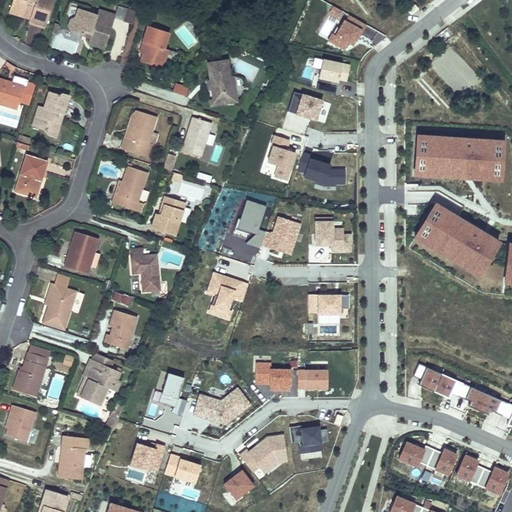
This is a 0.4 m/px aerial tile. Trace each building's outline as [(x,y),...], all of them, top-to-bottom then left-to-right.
[(11,0),(10,6),(31,13),(30,17),(29,20),(44,26),(51,0),(11,0)] [(410,14),(418,8),(414,4),(407,10),(410,14)] [(332,5),(329,11),(337,16),(340,10),(332,5)] [(31,13),(10,6),(8,11),(30,17),(31,13)] [(123,18),(132,21),(136,9),(127,6),(123,18)] [(87,45),(104,50),(115,15),(98,10),(97,14),(79,8),(76,17),(70,19),(68,26),(72,32),(83,35),(84,30),(91,32),(89,37),(87,45)] [(365,24),(348,14),(344,21),(343,20),(335,34),(332,33),(328,40),(343,48),(347,42),(351,44),(355,37),(359,30),(361,31),(365,24)] [(44,26),(29,20),(28,24),(43,29),(44,26)] [(57,22),(54,21),(51,31),(54,32),(57,31),(59,24),(57,22)] [(169,31),(147,25),(142,42),(148,43),(147,47),(144,46),(142,53),(140,61),(151,64),(152,61),(163,63),(167,48),(165,47),(169,31)] [(148,43),(142,42),(139,52),(142,53),(144,46),(147,47),(148,43)] [(229,77),(226,61),(206,64),(209,81),(213,80),(214,88),(211,92),(212,100),(220,104),(229,103),(235,95),(232,77),(229,77)] [(345,83),(348,67),(321,62),(317,81),(337,84),(338,81),(345,83)] [(23,87),(0,79),(0,104),(1,104),(2,100),(17,104),(23,87)] [(205,81),(210,106),(220,104),(212,100),(211,92),(214,88),(213,80),(209,81),(205,81)] [(175,85),(172,93),(184,96),(187,88),(175,85)] [(57,95),(49,92),(44,108),(38,106),(35,116),(39,117),(36,127),(43,129),(45,133),(47,128),(57,131),(61,120),(55,119),(58,112),(63,114),(69,95),(63,93),(57,95)] [(302,94),(296,114),(315,120),(321,101),(302,94)] [(17,104),(2,100),(1,104),(16,109),(17,104)] [(124,148),(136,110),(131,115),(121,147),(124,148)] [(156,116),(136,110),(124,148),(149,156),(151,148),(147,146),(156,116)] [(211,125),(192,119),(186,137),(190,138),(185,152),(201,157),(211,125)] [(57,131),(47,128),(45,133),(56,137),(57,131)] [(285,149),(288,139),(273,135),(270,145),(272,146),(267,162),(277,165),(274,176),(286,180),(294,152),(285,149)] [(29,140),(22,137),(20,144),(27,146),(29,140)] [(190,138),(186,137),(181,151),(185,152),(190,138)] [(503,145),(415,139),(412,178),(500,184),(503,145)] [(344,183),(344,170),(328,170),(317,166),(319,161),(312,159),(313,156),(302,152),(297,170),(304,172),(303,177),(315,181),(324,183),(324,181),(334,182),(335,183),(344,183)] [(167,154),(162,168),(170,171),(175,157),(167,154)] [(46,162),(26,155),(13,193),(33,199),(37,188),(33,186),(35,181),(39,182),(46,162)] [(328,170),(329,165),(319,161),(317,166),(328,170)] [(147,174),(127,167),(122,183),(118,197),(113,196),(111,205),(139,214),(142,205),(137,203),(147,174)] [(209,182),(210,176),(197,173),(195,179),(209,182)] [(180,182),(181,175),(172,174),(169,194),(201,199),(203,186),(180,182)] [(122,183),(118,182),(113,196),(118,197),(122,183)] [(185,203),(165,198),(161,210),(163,211),(161,216),(159,215),(156,215),(151,229),(171,235),(175,221),(179,222),(185,203)] [(511,244),(506,244),(505,250),(434,206),(407,250),(484,297),(511,299),(511,244)] [(290,250),(299,223),(277,216),(271,233),(264,231),(260,245),(279,251),(281,247),(290,250)] [(314,218),(314,244),(325,244),(325,242),(330,242),(330,244),(330,250),(341,250),(341,244),(348,244),(348,235),(341,235),(341,229),(331,229),(331,218),(314,218)] [(99,241),(75,233),(64,268),(88,275),(99,241)] [(141,249),(130,251),(130,258),(142,257),(141,249)] [(142,257),(130,258),(132,275),(140,274),(142,292),(159,291),(155,255),(142,257)] [(227,309),(231,297),(241,301),(247,284),(229,278),(228,280),(222,278),(223,276),(212,272),(208,284),(219,288),(217,295),(213,294),(210,304),(219,307),(217,315),(228,318),(230,311),(227,309)] [(208,284),(206,292),(213,294),(217,295),(219,288),(208,284)] [(76,293),(51,285),(48,292),(52,294),(48,305),(43,323),(64,330),(76,293)] [(128,306),(131,298),(114,292),(111,301),(128,306)] [(348,308),(348,295),(307,295),(307,311),(317,311),(317,314),(339,314),(339,308),(348,308)] [(71,311),(78,313),(82,298),(75,296),(71,311)] [(210,304),(208,312),(217,315),(219,307),(210,304)] [(136,318),(114,311),(110,322),(114,324),(113,328),(111,335),(106,334),(103,343),(126,350),(136,318)] [(50,350),(31,343),(21,371),(18,370),(11,390),(35,398),(50,350)] [(64,354),(59,364),(67,368),(72,358),(64,354)] [(88,359),(80,377),(84,379),(88,380),(92,370),(99,373),(102,365),(88,359)] [(269,369),(269,363),(254,363),(253,383),(268,383),(268,390),(288,390),(289,369),(269,369)] [(418,363),(413,376),(420,379),(418,385),(433,391),(441,373),(418,363)] [(84,379),(76,397),(99,406),(111,379),(116,380),(119,373),(111,369),(102,365),(99,373),(92,370),(88,380),(84,379)] [(326,369),(296,370),(296,376),(304,376),(304,388),(326,388),(326,369)] [(433,391),(448,398),(451,393),(457,396),(463,383),(441,373),(433,391)] [(181,418),(185,402),(176,400),(182,380),(167,376),(158,405),(173,409),(172,415),(181,418)] [(468,406),(478,410),(485,393),(463,383),(457,396),(470,401),(468,406)] [(249,404),(236,388),(219,401),(198,394),(192,414),(201,417),(202,415),(226,422),(249,404)] [(478,410),(487,415),(490,410),(502,416),(508,403),(485,393),(478,410)] [(506,424),(511,426),(511,405),(508,403),(502,416),(509,419),(506,424)] [(123,406),(117,404),(112,415),(118,417),(123,406)] [(34,414),(10,406),(7,414),(11,415),(6,429),(4,437),(25,443),(34,414)] [(341,416),(336,414),(333,423),(338,425),(341,416)] [(107,426),(113,429),(118,417),(112,415),(107,426)] [(191,418),(188,427),(203,431),(206,422),(191,418)] [(288,427),(290,443),(298,442),(299,453),(312,451),(311,444),(327,442),(325,429),(317,430),(317,427),(301,429),(300,425),(288,427)] [(87,437),(62,435),(60,447),(64,447),(63,461),(59,460),(58,477),(81,479),(84,449),(86,449),(87,437)] [(248,452),(246,449),(238,455),(251,471),(257,466),(264,461),(266,464),(276,462),(285,461),(282,435),(266,437),(259,442),(261,445),(258,447),(256,445),(248,452)] [(418,462),(426,465),(433,449),(425,445),(423,450),(405,442),(398,459),(416,467),(418,462)] [(154,452),(135,446),(128,468),(148,474),(150,469),(157,471),(165,448),(156,445),(154,452)] [(426,465),(447,474),(456,455),(443,449),(441,453),(433,449),(426,465)] [(194,485),(200,467),(178,460),(179,457),(169,454),(163,475),(172,478),(194,485)] [(476,484),(483,468),(475,465),(477,461),(464,455),(455,475),(476,484)] [(257,466),(262,473),(276,462),(266,464),(264,461),(257,466)] [(498,494),(507,473),(493,467),(491,472),(483,468),(476,484),(498,494)] [(235,500),(253,486),(240,470),(223,484),(235,500)] [(62,511),(68,497),(46,490),(41,507),(44,508),(42,511),(62,511)] [(396,496),(388,511),(419,511),(421,507),(396,496)]
